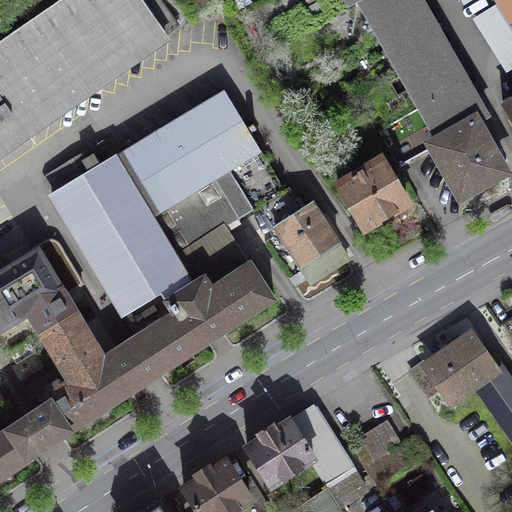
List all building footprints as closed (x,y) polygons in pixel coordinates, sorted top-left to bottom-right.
[(142,0),(140,2),(138,0),(68,0),(0,47),(0,144),(176,22),(160,0),(142,0)] [(360,0),(380,34),(425,9),(419,0),(360,0)] [(511,0),(493,0),(494,1),(497,6),(511,30),(511,29),(511,0)] [(497,6),(477,18),(509,70),(511,68),(511,29),(511,30),(497,6)] [(401,70),(445,45),(425,9),(380,34),(401,70)] [(421,106),(466,80),(445,45),(401,70),(421,106)] [(441,141),(474,122),(476,124),(487,118),(466,80),(421,106),(441,141)] [(284,191),(224,91),(114,157),(103,139),(40,177),(123,314),(124,314),(138,336),(126,343),(149,381),(274,300),(249,263),(217,284),(210,274),(205,278),(197,266),(184,275),(173,258),(262,205),(284,191)] [(511,101),(503,107),(511,121),(511,101)] [(462,196),(503,173),(476,124),(474,122),(441,141),(433,146),(462,196)] [(407,203),(381,159),(337,186),(364,229),(407,203)] [(338,243),(312,202),(300,210),(287,189),(284,191),(262,205),(310,281),(347,258),(337,244),(338,243)] [(508,205),(507,205),(492,213),(491,214),(490,216),(490,218),(490,220),(491,222),(492,223),(494,224),(496,224),(498,223),(511,213),(511,212),(511,206),(510,205),(508,205)] [(0,479),(33,458),(32,456),(65,435),(66,436),(149,381),(126,343),(118,348),(55,240),(46,240),(22,255),(26,261),(7,272),(0,261),(0,479)] [(511,319),(503,325),(511,338),(511,319)] [(496,369),(472,335),(425,367),(440,389),(450,402),(475,384),(511,436),(511,384),(499,366),(496,369)] [(440,389),(425,367),(422,363),(410,371),(428,397),(440,389)] [(261,439),(247,448),(271,487),(312,460),(330,488),(293,511),(347,511),(348,511),(343,504),(366,490),(315,409),(313,406),(311,408),(290,421),(275,430),(274,427),(267,432),(260,436),(261,439)] [(363,442),(353,449),(376,485),(404,466),(427,450),(419,438),(396,454),(393,451),(376,462),(375,460),(400,444),(386,422),(361,438),(363,442)] [(198,479),(183,489),(198,511),(232,511),(251,500),(253,505),(264,498),(251,477),(240,483),(226,461),(212,471),(210,467),(196,476),(198,479)] [(169,511),(161,499),(156,502),(140,511),(169,511)]
